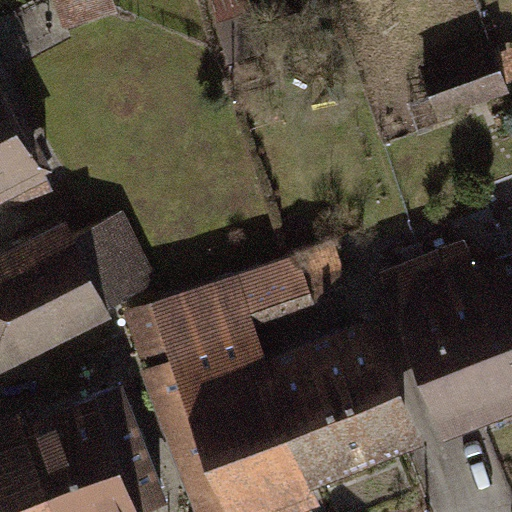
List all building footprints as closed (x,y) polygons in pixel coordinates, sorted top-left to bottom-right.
[(60,0),(70,28),(127,9),(124,0),(60,0)] [(511,71),(502,36),(429,58),(445,112),(511,91),(511,71)] [(0,222),(54,193),(0,94),(0,222)] [(78,239),(70,224),(0,260),(0,378),(122,316),(108,289),(157,263),(131,212),(78,239)] [(399,270),(458,412),(511,389),(511,265),(479,279),(464,243),(399,270)] [(417,433),(374,327),(279,365),(243,274),(161,306),(244,511),(282,511),(315,499),(306,477),(417,433)] [(0,511),(109,511),(134,503),(94,399),(0,434),(0,511)]
